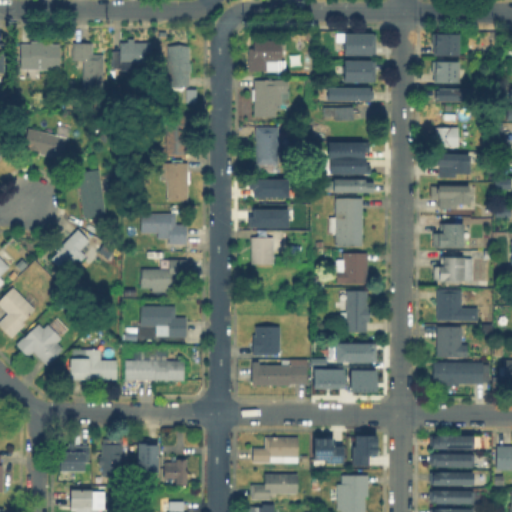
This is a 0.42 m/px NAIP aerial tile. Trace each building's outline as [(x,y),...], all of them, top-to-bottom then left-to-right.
[(344,54),(344,34),(377,34),(377,55),(344,54)] [(432,57),(432,35),(459,35),(459,57),(432,57)] [(282,40),(281,60),(285,60),(286,73),(250,74),(249,50),(255,49),(255,41),(282,40)] [(45,44),(60,45),(60,70),(19,71),(19,44),(30,45),(31,41),(45,41),(45,44)] [(152,42),(152,62),(122,62),(122,68),(112,68),(112,51),(120,51),(120,42),(152,42)] [(93,44),(94,55),(104,55),(103,93),(85,92),(85,63),(72,63),(73,44),(93,44)] [(189,45),(189,85),(167,85),(168,44),(189,45)] [(343,81),(343,62),(376,62),(376,81),(343,81)] [(432,83),(432,64),(458,64),(458,83),(432,83)] [(288,81),(287,92),(289,92),(289,105),(282,105),(282,107),(276,107),(276,118),(255,117),(255,101),(252,101),(252,90),(254,90),(254,81),(288,81)] [(327,102),(327,88),(373,88),(373,102),(327,102)] [(435,103),(435,90),(475,91),(475,103),(435,103)] [(351,105),(320,106),(321,117),(351,117),(351,105)] [(186,116),(186,130),(189,129),(188,141),(187,141),(187,153),(166,152),(167,114),(188,114),(188,116),(186,116)] [(71,128),(63,159),(19,148),(24,126),(57,134),(59,125),(71,128)] [(452,126),(452,132),(457,132),(457,144),(435,144),(435,138),(431,138),(432,132),(435,132),(436,126),(452,126)] [(279,127),(278,164),(256,164),(256,127),(279,127)] [(78,138),(77,146),(70,145),(72,136),(78,138)] [(368,173),(368,163),(363,163),(363,151),(367,151),(367,140),(326,141),(327,174),(368,173)] [(471,155),(470,176),(439,176),(438,154),(471,155)] [(187,163),(189,202),(167,201),(166,182),(161,182),(159,163),(187,163)] [(108,214),(86,218),(79,172),(101,169),(108,214)] [(286,196),(250,196),(250,188),(246,188),(246,177),(286,178),(286,196)] [(509,177),(509,188),(492,188),(492,177),(509,177)] [(333,193),(333,179),(373,179),(373,194),(333,193)] [(470,187),(471,207),(439,206),(439,198),(431,198),(431,186),(470,187)] [(362,199),(362,246),(335,246),(335,232),(329,232),(329,217),(335,218),(335,199),(362,199)] [(510,205),(510,216),(494,216),(494,205),(510,205)] [(286,226),(246,226),(246,216),(250,216),(250,207),(286,208),(286,226)] [(187,225),(187,245),(169,245),(169,240),(158,240),(158,234),(141,234),(141,214),(176,214),(176,225),(187,225)] [(437,249),(437,222),(468,222),(468,249),(437,249)] [(85,254),(66,272),(52,257),(58,251),(56,249),(78,228),(89,239),(80,248),(85,254)] [(274,238),(274,264),(251,264),(251,238),(274,238)] [(184,253),(184,260),(188,259),(188,279),(176,279),(177,294),(151,293),(151,289),(141,289),(140,269),(163,270),(163,261),(166,260),(165,254),(184,253)] [(344,253),(356,253),(368,253),(369,285),(337,285),(336,259),(343,259),(344,253)] [(0,277),(4,282),(0,286),(0,258),(9,267),(0,277)] [(441,282),(437,282),(437,268),(441,268),(441,259),(471,259),(471,282),(441,282)] [(35,309),(10,335),(0,325),(0,321),(9,312),(0,303),(0,300),(13,287),(35,309)] [(368,290),(368,306),(371,306),(370,321),(368,321),(368,332),(347,332),(347,327),(341,327),(342,312),(348,312),(347,290),(368,290)] [(468,309),(468,321),(437,320),(437,290),(462,291),(461,309),(468,309)] [(186,318),(186,337),(156,336),(156,326),(140,326),(141,307),(175,308),(175,318),(186,318)] [(58,317),(69,329),(61,337),(62,338),(58,342),(64,348),(48,364),(35,350),(29,356),(18,344),(39,323),(44,328),(48,323),(50,325),(58,317)] [(281,326),(281,352),(263,351),(263,354),(253,354),(253,335),(256,335),(256,326),(281,326)] [(469,344),(468,357),(438,357),(438,326),(463,326),(462,344),(469,344)] [(503,340),(503,354),(495,354),(495,340),(503,340)] [(371,361),(332,360),(332,341),(371,342),(371,361)] [(117,360),(117,379),(104,380),(104,382),(89,382),(89,379),(72,379),(72,349),(101,349),(101,360),(117,360)] [(166,351),(166,361),(184,361),(185,381),(169,382),(169,385),(153,385),(152,382),(125,381),(124,356),(132,357),(132,360),(148,359),(147,351),(166,351)] [(304,357),(304,382),(286,382),(286,384),(249,384),(249,360),(256,360),(256,363),(286,363),(286,357),(304,357)] [(308,365),(308,357),(324,357),(324,365),(308,365)] [(511,361),(511,376),(500,376),(501,368),(505,368),(505,361),(511,361)] [(460,387),(451,388),(447,387),(445,385),(433,384),(433,363),(483,363),(483,365),(490,365),(489,383),(461,384),(460,387)] [(341,367),(341,387),(311,387),(311,367),(341,367)] [(373,368),(374,390),(347,390),(347,368),(373,368)] [(503,379),(503,394),(495,394),(495,379),(503,379)] [(349,464),(349,434),(374,434),(374,454),(366,454),(366,464),(349,464)] [(121,436),(120,442),(121,442),(121,470),(115,470),(115,474),(102,474),(102,436),(121,436)] [(297,436),(297,456),(283,456),(283,462),(251,461),(251,447),(263,447),(263,436),(297,436)] [(431,447),(431,436),(471,436),(471,448),(431,447)] [(310,437),(331,437),(331,445),(340,445),(340,461),(321,461),(321,458),(310,458),(310,437)] [(140,466),(140,442),(158,442),(158,467),(140,466)] [(62,469),(62,443),(88,443),(88,469),(62,469)] [(511,445),(511,469),(496,469),(497,445),(511,445)] [(430,462),(430,452),(467,452),(467,462),(430,462)] [(185,457),(185,482),(174,482),(174,475),(163,475),(163,459),(174,459),(175,457),(185,457)] [(430,482),(430,469),(471,469),(471,482),(430,482)] [(297,472),(297,492),(269,492),(269,498),(250,498),(250,484),(263,484),(263,472),(297,472)] [(492,474),(501,474),(501,483),(492,483),(492,474)] [(365,498),(365,511),(341,511),(341,502),(337,502),(336,485),(341,485),(341,476),(368,476),(368,498),(365,498)] [(97,499),(97,511),(73,511),(73,509),(68,509),(68,488),(90,488),(90,499),(97,499)] [(431,502),(431,488),(472,488),(472,502),(431,502)] [(186,500),(186,511),(167,511),(167,509),(164,510),(163,500),(186,500)] [(273,502),(272,511),(245,511),(246,504),(261,504),(261,502),(273,502)]
